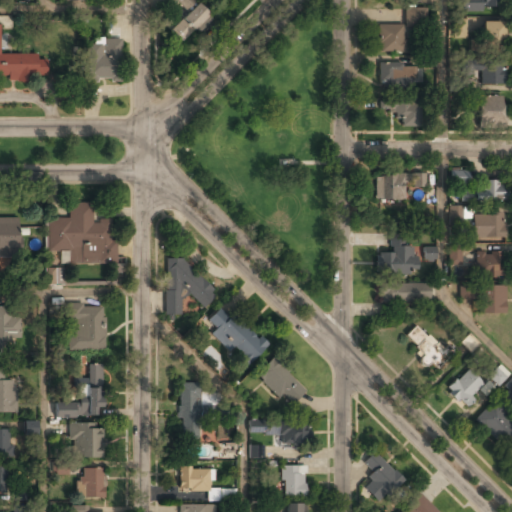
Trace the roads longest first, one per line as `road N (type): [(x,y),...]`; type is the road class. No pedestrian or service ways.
road 1 (tertiary): [(344,0),(343,511)]
road 2 (residential): [(143,0),(142,511)]
road 3 (residential): [(511,505),(193,191),(174,186)]
road 4 (residential): [(174,186),(178,203),(488,511)]
road 5 (residential): [(174,112),(193,107),(301,0)]
road 6 (residential): [(511,150),(344,150)]
road 7 (residential): [(277,0),(180,95),(174,112)]
road 8 (tertiary): [(0,173),(141,173)]
road 9 (tertiary): [(141,127),(0,127)]
